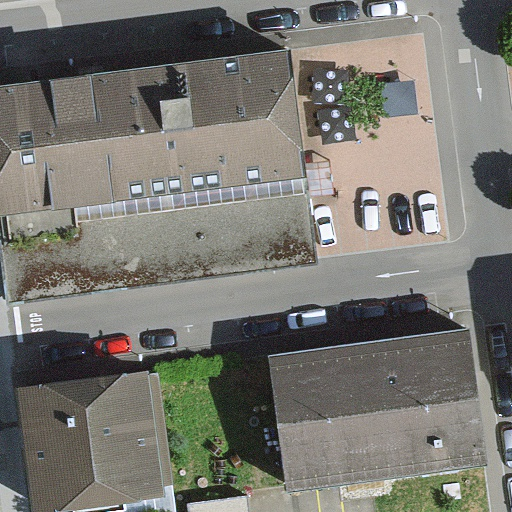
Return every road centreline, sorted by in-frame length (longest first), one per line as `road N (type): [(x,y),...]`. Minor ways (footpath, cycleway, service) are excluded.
road 1 (residential): [(511,269),(0,343)]
road 2 (residential): [(0,39),(286,0)]
road 3 (residential): [(476,0),(511,226)]
